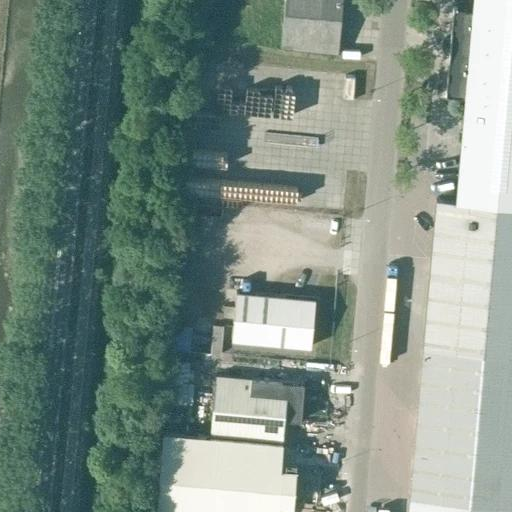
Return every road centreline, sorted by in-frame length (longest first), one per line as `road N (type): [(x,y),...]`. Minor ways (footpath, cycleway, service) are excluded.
road 1 (unclassified): [(398,0),(353,511)]
road 2 (primary): [(88,0),(44,511)]
